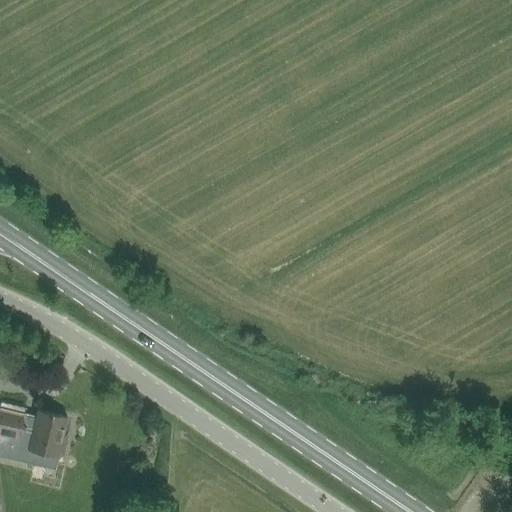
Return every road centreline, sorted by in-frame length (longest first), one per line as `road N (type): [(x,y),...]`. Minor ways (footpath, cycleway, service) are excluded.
road 1 (primary): [(407,511),(0,234)]
road 2 (unclassified): [(331,511),(83,344),(0,300)]
